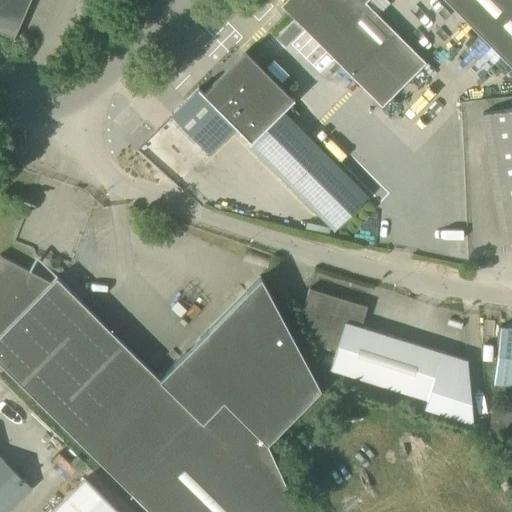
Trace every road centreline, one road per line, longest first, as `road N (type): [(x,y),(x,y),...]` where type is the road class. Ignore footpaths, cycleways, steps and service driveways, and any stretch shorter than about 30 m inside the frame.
road 1 (unclassified): [(66,103),(78,143),(128,192),(411,279),(511,297)]
road 2 (unknown): [(246,0),(448,202)]
road 3 (unclassified): [(66,103),(104,80),(181,0)]
